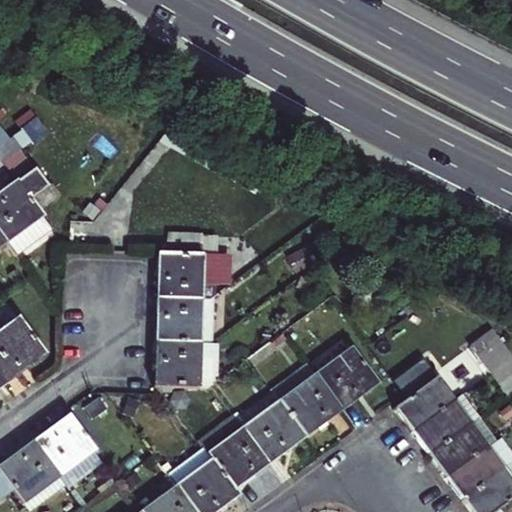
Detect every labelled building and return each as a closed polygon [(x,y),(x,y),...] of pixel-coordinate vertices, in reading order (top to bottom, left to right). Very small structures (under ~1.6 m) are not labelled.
[(46,133),(30,110),(14,122),(20,131),(29,142),(30,145),(46,133)] [(17,151),(29,142),(20,131),(7,141),(0,132),(0,164),(1,166),(4,165),(16,182),(32,171),(17,151)] [(16,182),(0,194),(0,235),(7,245),(16,258),(52,233),(29,200),(46,188),(32,171),(16,182)] [(200,256),(155,255),(154,299),(199,301),(199,286),(200,256)] [(229,287),(230,257),(200,256),(199,286),(229,287)] [(197,343),(199,301),(154,299),(152,341),(197,343)] [(17,318),(0,330),(0,375),(6,383),(44,355),(17,318)] [(468,347),(492,379),(511,364),(511,358),(491,330),(468,347)] [(195,390),(197,343),(152,341),(150,388),(195,390)] [(350,349),(314,375),(341,412),(377,385),(350,349)] [(511,364),(492,379),(505,397),(511,392),(511,364)] [(314,375),(277,402),(305,439),(341,412),(314,375)] [(392,409),(410,433),(452,402),(434,378),(392,409)] [(452,402),(410,433),(426,456),(478,419),(461,395),(452,402)] [(277,402),(243,428),(269,464),(305,439),(277,402)] [(64,487),(67,490),(102,464),(67,416),(31,442),(64,487)] [(478,419),(426,456),(445,480),(495,443),(478,419)] [(243,428),(205,454),(232,491),(269,464),(243,428)] [(462,504),(511,468),(511,455),(500,440),(495,443),(445,480),(462,504)] [(26,511),(31,511),(64,487),(31,442),(0,465),(0,477),(13,494),(26,511)] [(216,511),(236,498),(232,491),(205,454),(202,450),(167,474),(177,487),(194,511),(216,511)] [(499,511),(511,502),(511,468),(462,504),(467,511),(499,511)] [(0,503),(13,494),(0,477),(0,503)] [(194,511),(177,487),(143,511),(194,511)]
